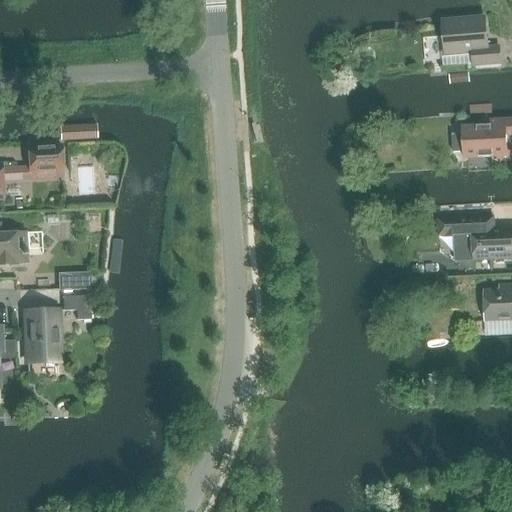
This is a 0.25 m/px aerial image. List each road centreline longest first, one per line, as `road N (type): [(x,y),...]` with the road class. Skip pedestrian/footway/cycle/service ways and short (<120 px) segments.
road 1 (residential): [(177,511),(206,457),(232,376),(236,267),(217,65)]
road 2 (residential): [(0,80),(217,65)]
